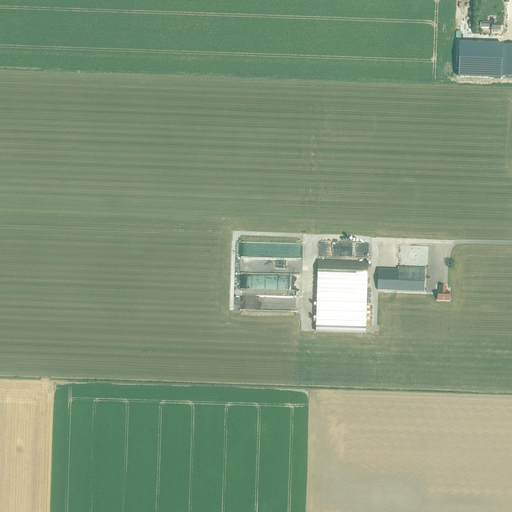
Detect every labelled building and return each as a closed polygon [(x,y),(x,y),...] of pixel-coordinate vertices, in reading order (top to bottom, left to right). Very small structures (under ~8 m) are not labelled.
[(482,22),(481,28),(491,28),(491,30),(491,31),(496,31),(500,31),(500,28),(500,25),(498,25),(496,25),(496,22),(496,21),(494,21),(491,20),(491,23),(482,22)] [(460,49),(459,77),(469,77),(494,78),(494,79),(501,79),(501,78),(501,77),(511,77),(511,45),(502,45),(487,44),(470,44),(469,44),(460,44),(460,49)] [(366,333),(367,283),(368,262),(318,261),(316,331),(366,333)] [(398,268),(398,274),(378,273),(377,290),(425,292),(426,269),(398,268)] [(271,287),(283,287),(283,276),(282,276),(282,279),(278,279),(278,281),(278,284),(271,284),(271,287)] [(439,287),(439,292),(438,292),(438,300),(449,301),(450,292),(445,292),(445,290),(446,290),(446,287),(439,287)]
